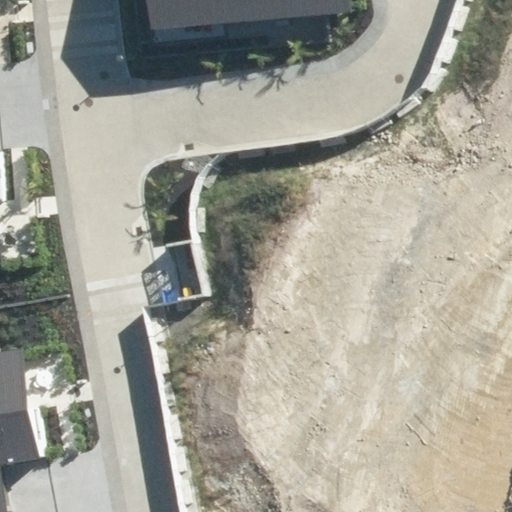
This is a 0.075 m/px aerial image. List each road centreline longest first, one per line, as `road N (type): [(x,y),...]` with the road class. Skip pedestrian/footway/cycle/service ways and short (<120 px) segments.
road 1 (residential): [(420,0),(405,48),(368,91),(291,116),(95,133)]
road 2 (residential): [(95,133),(152,511)]
road 3 (residential): [(80,0),(95,133)]
